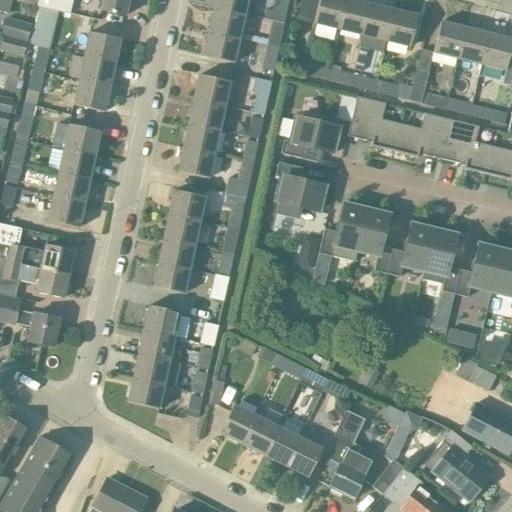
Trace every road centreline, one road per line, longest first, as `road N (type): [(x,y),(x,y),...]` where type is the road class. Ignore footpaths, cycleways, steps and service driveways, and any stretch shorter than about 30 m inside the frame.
road 1 (residential): [(77,414),(172,0)]
road 2 (residential): [(265,511),(77,414)]
road 3 (residential): [(345,175),(511,211)]
